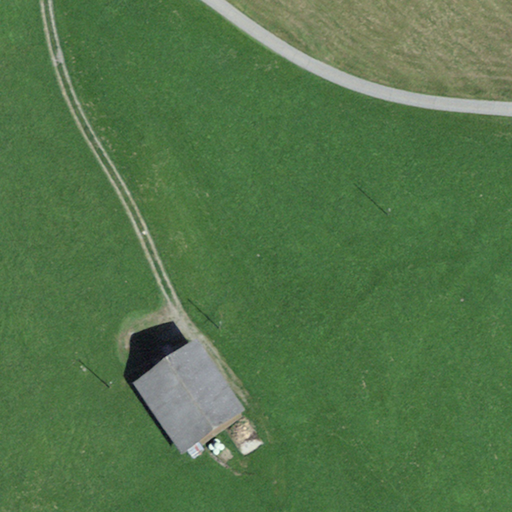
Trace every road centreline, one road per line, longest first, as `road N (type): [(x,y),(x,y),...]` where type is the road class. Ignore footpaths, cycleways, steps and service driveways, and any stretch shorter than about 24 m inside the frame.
road 1 (track): [(185,323),(84,127),(52,43),(46,0)]
road 2 (residential): [(511,110),(371,89),(307,63),(212,0)]
